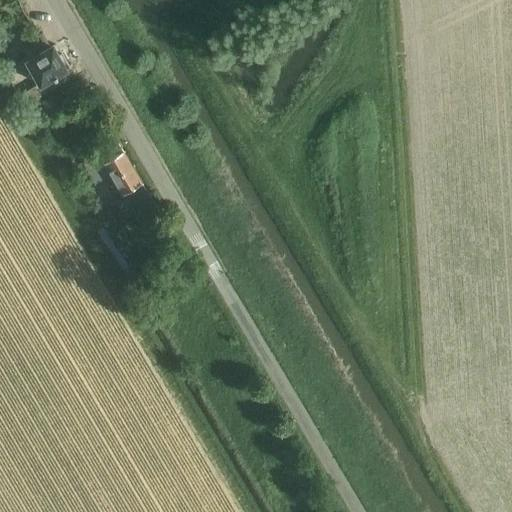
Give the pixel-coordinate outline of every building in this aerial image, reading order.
[(4,0),(9,8),(24,0),(4,0)] [(26,60),(40,83),(70,67),(62,51),(58,53),(53,45),(43,50),(26,60)] [(29,88),(18,94),(25,106),(46,94),(40,83),(29,88)] [(38,105),(47,118),(65,106),(56,93),(38,105)] [(110,175),(112,179),(132,168),(118,145),(103,153),(83,164),(95,184),(110,175)] [(159,214),(132,168),(112,179),(139,225),(159,214)]
